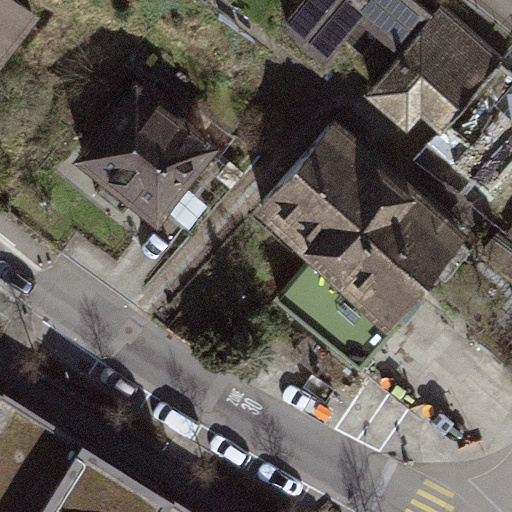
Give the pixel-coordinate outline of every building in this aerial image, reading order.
[(0,0),(0,72),(41,18),(16,0),(0,0)] [(400,56),(433,17),(412,0),(305,0),(280,29),(326,67),(362,24),(400,56)] [(367,97),(410,130),(423,118),(441,135),(502,62),(439,11),(433,17),(400,56),(367,97)] [(511,183),(511,70),(502,62),(441,135),(463,157),(449,171),(493,205),(511,183)] [(220,149),(137,82),(75,162),(158,225),(220,149)] [(325,273),(404,180),(336,120),(256,213),(325,273)] [(325,273),(389,331),(437,273),(469,235),(404,180),(325,273)] [(0,511),(193,511),(137,477),(0,391),(0,511)]
